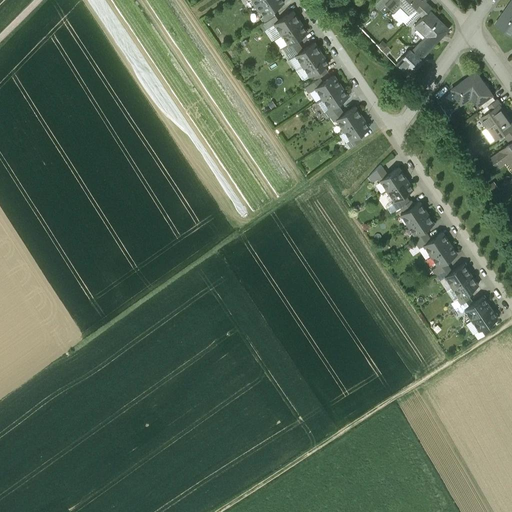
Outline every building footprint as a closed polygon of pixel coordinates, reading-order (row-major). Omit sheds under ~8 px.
[(264,16),(271,10),(284,2),(282,0),(263,0),(254,6),(258,11),(261,11),(263,15),(264,16)] [(377,0),(374,5),(379,9),(385,3),(388,0),(377,0)] [(388,0),(385,3),(394,11),(394,10),(400,4),(410,13),(414,9),(421,1),(421,0),(420,0),(388,0)] [(414,9),(418,13),(427,4),(423,0),(421,0),(421,1),(414,9)] [(511,1),(505,11),(495,24),(511,35),(511,1)] [(394,11),(407,24),(418,13),(414,9),(410,13),(400,4),(394,10),(394,11)] [(432,8),(427,4),(418,13),(422,17),(429,10),(430,10),(432,8)] [(262,24),(275,15),(271,10),(264,16),(263,15),(260,18),(263,23),(262,23),(262,24)] [(447,29),(438,21),(439,20),(430,10),(429,10),(422,17),(414,25),(416,28),(414,30),(423,39),(417,45),(425,53),(434,44),(434,43),(448,29),(448,28),(447,29)] [(300,21),(292,11),(278,20),(273,23),(274,24),(281,34),(300,21)] [(274,24),(273,23),(278,20),(275,15),(262,24),(266,29),(274,24)] [(288,45),(296,40),(307,32),(300,21),(281,34),(288,44),(288,45)] [(273,39),(281,34),(274,24),(266,29),(273,39)] [(287,53),(299,45),(296,40),(288,45),(288,44),(283,48),(287,53)] [(321,53),(314,42),(302,50),(295,55),(302,66),(321,53)] [(295,55),(302,50),(299,45),(287,53),(290,58),(295,55)] [(425,53),(417,45),(411,51),(409,49),(400,59),(401,60),(396,66),(406,76),(411,71),(412,71),(422,61),(421,60),(421,61),(419,59),(425,53)] [(321,53),(302,66),(309,76),(312,75),(324,67),(328,64),(321,53)] [(312,75),(316,80),(318,78),(327,72),(324,67),(312,75)] [(488,88),(477,71),(451,89),(461,104),(471,97),(478,106),(483,102),(493,95),(488,88)] [(340,86),(333,75),(322,83),(314,88),(315,88),(322,98),(340,86)] [(315,88),(314,88),(322,83),(318,78),(316,80),(307,85),(310,91),(315,88)] [(348,96),(340,86),(322,98),(322,99),(318,102),(324,112),(325,111),(329,109),(336,104),(348,96)] [(496,100),(493,95),(483,102),(487,106),(496,100)] [(500,105),(496,100),(487,106),(482,109),(486,114),(500,105)] [(330,116),(340,109),(336,104),(329,109),(325,111),(328,117),(330,116)] [(500,106),(500,105),(486,114),(481,118),(488,128),(482,131),(490,143),(504,134),(511,127),(511,123),(510,122),(511,121),(506,115),(500,106)] [(362,117),(354,106),(343,114),(336,119),(343,130),(362,117)] [(440,106),(433,111),(441,122),(448,117),(440,106)] [(336,119),(343,114),(340,109),(330,116),(333,121),(336,119)] [(362,117),(343,130),(350,140),(350,141),(357,136),(369,128),(362,117)] [(361,141),(357,136),(350,141),(350,140),(347,142),(351,147),(361,141)] [(511,142),(511,143),(501,150),(502,151),(491,158),(497,167),(509,159),(511,163),(511,142)] [(378,178),(379,180),(387,175),(380,165),(369,176),(372,182),(378,178)] [(405,178),(398,167),(387,175),(379,180),(387,191),(405,178)] [(405,178),(387,191),(394,201),(403,195),(413,189),(405,178)] [(492,195),(499,191),(493,182),(487,186),(492,195)] [(403,195),(394,201),(391,203),(396,210),(400,207),(408,202),(403,195)] [(408,202),(400,207),(404,212),(414,205),(410,200),(408,202)] [(426,212),(419,202),(414,205),(404,212),(400,214),(407,225),(426,212)] [(426,212),(407,225),(414,235),(414,236),(423,230),(433,223),(426,212)] [(427,235),(423,230),(414,236),(414,235),(413,236),(417,242),(427,235)] [(449,243),(442,232),(430,240),(423,245),(430,255),(449,243)] [(423,245),(430,240),(427,235),(417,242),(415,243),(419,248),(423,245)] [(456,254),(449,243),(430,255),(437,266),(445,261),(456,254)] [(448,266),(445,261),(437,266),(432,269),(435,275),(448,266)] [(470,274),(463,263),(451,271),(444,276),(444,277),(451,287),(470,274)] [(444,277),(444,276),(451,271),(448,266),(435,275),(439,280),(444,277)] [(470,274),(451,287),(458,297),(459,298),(466,293),(478,285),(470,274)] [(446,291),(451,287),(444,277),(439,280),(446,291)] [(466,293),(459,298),(458,297),(451,302),(454,308),(457,306),(469,298),(466,293)] [(490,307),(483,296),(473,303),(464,309),(471,320),(490,307)] [(461,312),(464,309),(473,303),(469,298),(457,306),(461,312)] [(497,318),(490,307),(471,320),(478,330),(486,325),(497,318)] [(489,330),(486,325),(478,330),(474,333),(478,338),(489,330)]
